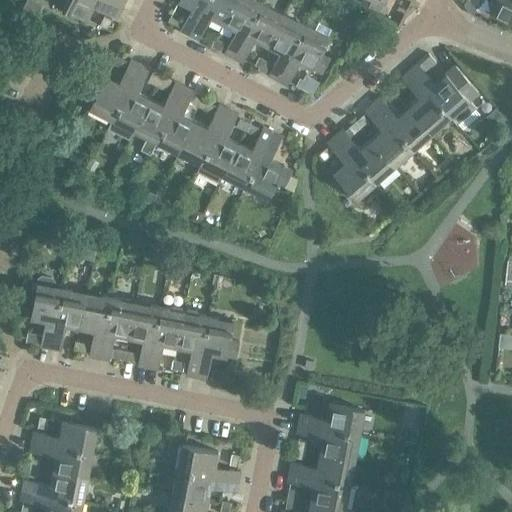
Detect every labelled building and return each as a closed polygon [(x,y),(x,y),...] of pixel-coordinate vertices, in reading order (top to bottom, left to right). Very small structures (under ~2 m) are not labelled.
[(50,0),(57,3),(87,18),(94,5),(107,11),(106,11),(118,17),(122,7),(107,0),(50,0)] [(191,35),(208,0),(178,0),(179,0),(193,7),(186,20),(185,20),(183,25),(182,27),(181,30),(191,35)] [(208,0),(191,35),(199,40),(205,29),(204,28),(206,25),(210,16),(225,23),(236,0),(208,0)] [(229,42),(226,49),(224,52),(235,58),(263,2),(258,0),(236,0),(225,23),(236,29),(230,42),(229,42)] [(413,0),(360,0),(379,9),(383,0),(412,0),(414,0),(413,0)] [(511,0),(496,0),(490,12),(511,22),(511,0)] [(263,2),(235,58),(243,61),(248,51),(248,50),(254,38),(269,45),(284,16),(270,9),(271,6),(263,2)] [(108,28),(112,19),(105,16),(100,25),(108,28)] [(296,22),(284,16),(269,45),(281,51),(274,65),(273,65),(268,75),(279,80),(307,24),(297,20),(296,22)] [(287,84),(289,81),(292,74),(292,73),(299,60),(311,67),(312,68),(312,67),(322,72),(329,57),(320,52),(329,35),(327,35),(326,38),(313,31),(315,28),(307,24),(279,80),(287,84)] [(121,67),(125,60),(116,55),(112,62),(121,67)] [(103,115),(113,119),(141,64),(131,59),(126,69),(127,70),(120,83),(106,76),(91,105),(105,112),(103,115)] [(456,107),(468,97),(446,72),(434,83),(424,72),(425,71),(417,62),(410,69),(450,116),(458,109),(456,107)] [(141,64),(113,119),(108,128),(130,139),(135,128),(150,98),(137,92),(144,79),(150,68),(141,64)] [(443,122),(450,116),(410,69),(401,76),(409,86),(410,85),(419,96),(408,106),(430,130),(441,120),(443,122)] [(299,86),(312,92),(318,81),(306,74),(299,86)] [(151,154),(157,142),(185,86),(175,81),(169,91),(170,92),(163,105),(150,98),(135,128),(149,135),(142,149),(151,154)] [(194,90),(185,86),(157,142),(165,146),(167,143),(180,150),(195,120),(181,113),(188,101),(194,90)] [(201,107),(204,100),(196,95),(192,103),(201,107)] [(373,102),(413,149),(421,142),(419,140),(430,130),(408,106),(397,116),(387,105),(388,105),(380,96),(373,102)] [(405,155),(413,149),(373,102),(364,109),(372,118),(373,118),(382,129),(371,139),(392,163),(403,153),(405,155)] [(191,159),(200,164),(202,164),(230,109),(219,103),(214,113),(215,113),(208,127),(195,120),(180,150),(193,157),(191,159)] [(225,172),(240,143),(225,135),(232,123),(238,112),(230,109),(202,164),(200,164),(197,171),(219,182),(224,172),(225,172)] [(361,127),(356,121),(348,128),(353,134),(361,127)] [(236,181),(246,186),(275,131),(263,125),(258,135),(259,136),(252,149),(240,143),(225,172),(238,179),(236,181)] [(381,172),(392,163),(371,139),(360,148),(350,137),(343,128),(335,135),(375,182),(383,174),(381,172)] [(282,135),(275,131),(246,186),(255,191),(256,188),(270,195),(277,180),(285,184),(293,170),(270,158),(276,145),(277,145),(282,135)] [(375,182),(335,135),(326,142),(335,151),(345,161),(333,172),(354,196),(366,185),(368,188),(375,182)] [(318,154),(323,160),(331,154),(326,147),(318,154)] [(51,348),(63,286),(56,285),(57,279),(54,275),(43,273),(39,276),(38,281),(33,280),(31,289),(36,289),(31,317),(46,320),(43,334),(28,332),(26,340),(41,342),(40,346),(51,348)] [(72,288),(63,286),(51,348),(61,350),(63,339),(66,324),(81,327),(87,294),(72,291),(72,288)] [(89,355),(100,357),(111,296),(101,294),(101,297),(87,294),(81,327),(95,329),(92,343),(91,343),(89,355)] [(136,301),(111,296),(100,357),(110,359),(112,348),(115,333),(129,336),(135,304),(136,301)] [(148,367),(160,306),(149,304),(149,307),(135,304),(129,336),(144,339),(141,353),(140,353),(138,365),(148,367)] [(170,308),(160,306),(148,367),(158,369),(160,357),(163,343),(177,346),(184,311),(184,310),(181,307),(173,305),(170,308)] [(186,374),(197,376),(209,315),(199,313),(196,310),(188,308),(185,311),(184,311),(177,346),(192,348),(189,363),(188,363),(187,371),(186,374)] [(218,317),(209,315),(197,376),(207,378),(209,366),(211,352),(225,355),(226,355),(236,357),(239,341),(230,339),(233,320),(218,317)] [(112,348),(111,356),(122,358),(124,350),(112,348)] [(126,351),(125,359),(134,361),(136,353),(126,351)] [(174,359),(172,368),(182,370),(184,361),(174,359)] [(313,360),(306,359),(305,367),(312,369),(313,360)] [(211,379),(212,379),(221,381),(223,370),(213,368),(211,379)] [(300,411),(298,422),(359,434),(361,424),(359,424),(361,409),(329,402),(326,417),(312,414),(300,411)] [(40,417),(38,425),(38,427),(46,428),(48,418),(40,417)] [(33,430),(31,439),(92,451),(94,442),(91,442),(94,427),(62,421),(59,435),(44,432),(33,430)] [(359,434),(298,422),(296,433),(308,435),(308,434),(322,437),(319,451),(352,458),(355,443),(357,444),(359,434)] [(299,437),(297,447),(305,449),(307,439),(299,437)] [(90,462),(92,451),(31,439),(29,451),(40,453),(40,452),(55,455),(52,468),(84,474),(87,461),(90,462)] [(177,469),(238,480),(240,470),(229,468),(214,466),(217,450),(185,444),(182,459),(179,458),(177,469)] [(305,449),(297,447),(295,457),(303,459),(305,449)] [(291,460),(289,471),(350,483),(352,473),(349,472),(352,458),(319,451),(316,466),(302,463),(303,463),(291,460)] [(237,465),(238,465),(239,455),(232,454),(230,463),(237,465)] [(23,479),(22,488),(83,500),(84,491),(81,491),(84,474),(52,468),(49,484),(35,482),(35,481),(23,479)] [(236,491),(238,480),(177,469),(175,478),(178,479),(175,493),(208,499),(211,486),(225,488),(225,489),(236,491)] [(350,483),(289,471),(287,481),(298,484),(298,483),(313,486),(310,501),(342,507),(345,493),(348,493),(350,483)] [(290,486),(288,496),(296,497),(298,487),(290,486)] [(80,511),(83,500),(22,488),(20,499),(30,501),(31,501),(45,503),(43,511),(77,511),(78,510),(80,511)] [(170,505),(168,511),(205,511),(208,499),(175,493),(173,505),(170,505)] [(296,497),(288,496),(286,505),(294,507),(296,497)] [(281,509),(280,511),(341,511),(342,507),(310,501),(307,511),(293,511),(281,509)] [(228,511),(230,505),(222,503),(220,511),(228,511)]
